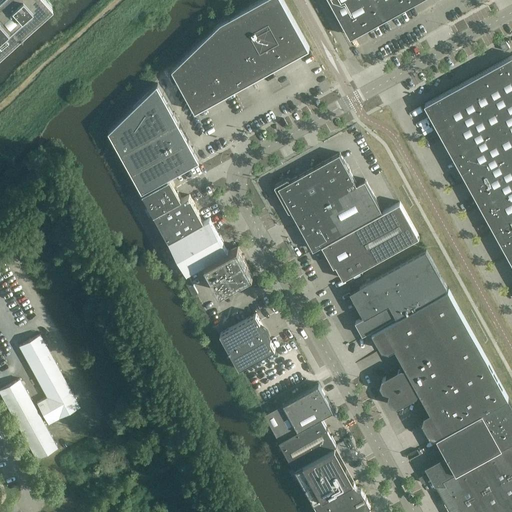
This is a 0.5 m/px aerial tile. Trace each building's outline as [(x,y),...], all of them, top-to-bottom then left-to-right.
[(41,13),(51,3),(51,2),(51,1),(50,0),(0,0),(0,48),(23,28),(30,22),(41,13)] [(195,111),(309,48),(310,48),(309,48),(283,0),(260,0),(220,22),(172,69),(172,70),(195,111)] [(330,0),(347,31),(360,24),(363,30),(416,0),(330,0)] [(504,51),(510,48),(506,41),(500,44),(504,51)] [(511,55),(469,79),(511,156),(511,55)] [(511,156),(469,79),(425,103),(425,104),(425,105),(511,262),(511,156)] [(200,159),(175,115),(158,84),(158,83),(157,83),(157,84),(109,130),(109,131),(108,131),(109,131),(142,191),(142,192),(143,192),(199,160),(200,160),(200,159)] [(383,211),(365,179),(357,184),(340,153),(290,180),(288,178),(274,185),(289,212),(292,211),(313,250),(322,245),(383,211)] [(182,199),(178,191),(171,178),(143,193),(154,214),(182,199)] [(189,195),(182,199),(154,214),(169,240),(204,221),(189,195)] [(344,279),(419,237),(400,202),(383,211),(322,245),(334,266),(336,265),(344,279)] [(228,251),(210,218),(204,221),(169,240),(187,274),(205,264),(228,251)] [(254,274),(238,246),(228,251),(205,264),(221,292),(234,284),(236,288),(237,287),(239,288),(244,285),(241,280),(254,274)] [(396,316),(447,288),(426,249),(360,286),(350,291),(364,317),(355,321),(363,334),(396,316)] [(511,404),(448,289),(372,331),(382,350),(389,351),(395,348),(407,369),(402,368),(382,379),(380,385),(383,391),(389,393),(388,399),(391,405),(398,406),(417,396),(418,390),(431,412),(424,415),(422,422),(430,436),(437,438),(437,437),(447,455),(426,467),(435,484),(446,484),(443,479),(511,441),(511,404)] [(230,351),(266,331),(256,313),(220,333),(230,351)] [(240,368),(275,348),(266,331),(230,351),(240,368)] [(20,379),(0,389),(0,392),(3,397),(17,422),(21,430),(37,459),(57,447),(40,416),(44,415),(48,423),(79,406),(40,334),(19,346),(47,397),(37,403),(42,411),(38,413),(20,379)] [(321,416),(333,409),(319,383),(284,403),(265,414),(279,440),(321,417),(321,416)] [(337,445),(321,417),(279,440),(295,468),(336,445),(337,445)] [(511,511),(511,441),(443,479),(446,484),(461,511),(511,511)] [(336,445),(295,468),(314,503),(353,481),(355,481),(336,445)] [(429,479),(425,474),(419,477),(422,483),(429,479)] [(434,488),(430,480),(423,483),(427,492),(434,488)] [(370,511),(369,510),(371,505),(362,489),(357,487),(353,481),(314,503),(319,511),(370,511)]
